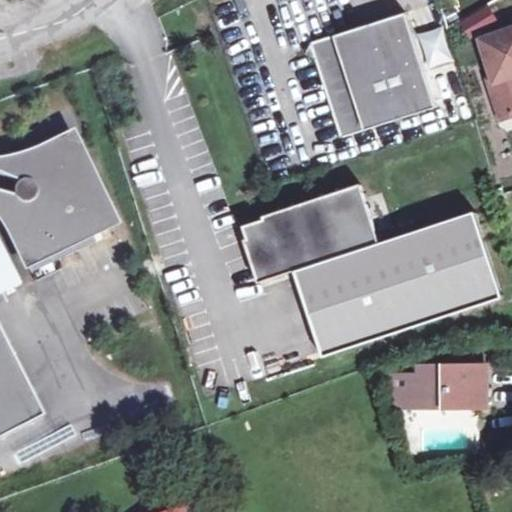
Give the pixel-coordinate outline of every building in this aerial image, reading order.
[(470,36),(498,22),(491,8),(463,22),(470,36)] [(434,108),(405,13),(311,42),(307,52),(315,57),(339,137),(434,108)] [(511,28),(484,38),(496,77),(491,78),(503,115),(511,112),(511,28)] [(72,135),(0,170),(0,172),(26,183),(25,183),(22,186),(21,188),(20,190),(20,194),(20,198),(0,193),(0,210),(27,265),(115,220),(72,135)] [(378,241),(360,182),(263,214),(264,217),(243,223),(247,236),(244,237),(258,280),(288,271),(295,268),(378,241)] [(502,295),(474,209),(378,241),(295,268),(323,354),(502,295)] [(0,436),(46,412),(0,323),(0,436)] [(391,405),(417,404),(486,403),(485,365),(417,366),(417,374),(390,374),(391,405)] [(179,511),(173,497),(164,500),(167,511),(179,511)]
